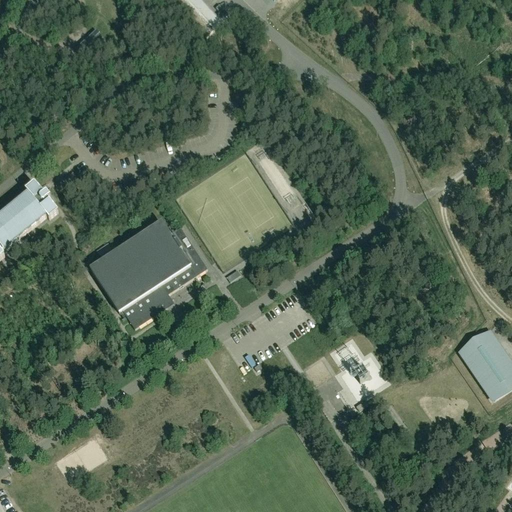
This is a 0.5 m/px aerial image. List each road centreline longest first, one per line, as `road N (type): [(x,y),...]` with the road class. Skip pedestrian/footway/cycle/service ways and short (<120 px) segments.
road 1 (unclassified): [(0,474),(400,211)]
road 2 (unclassified): [(0,190),(146,82),(175,75),(319,78)]
road 3 (unclassified): [(400,211),(395,157),(374,118),(319,78)]
road 4 (track): [(511,322),(473,281),(434,192)]
road 5 (unclassified): [(400,211),(511,141)]
